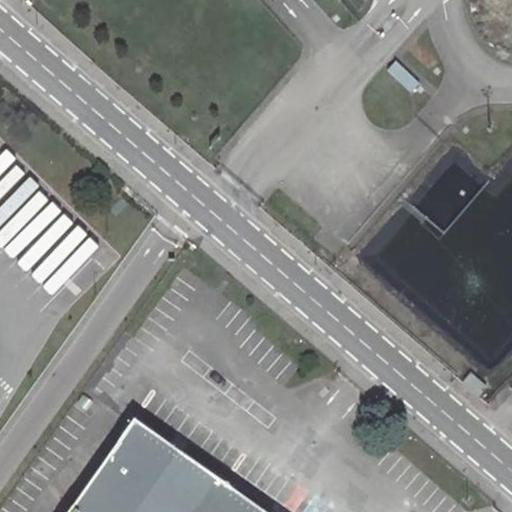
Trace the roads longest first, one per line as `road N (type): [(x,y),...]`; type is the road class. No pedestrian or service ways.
road 1 (secondary): [(0,29),(511,471)]
road 2 (unknown): [(0,508),(204,206)]
